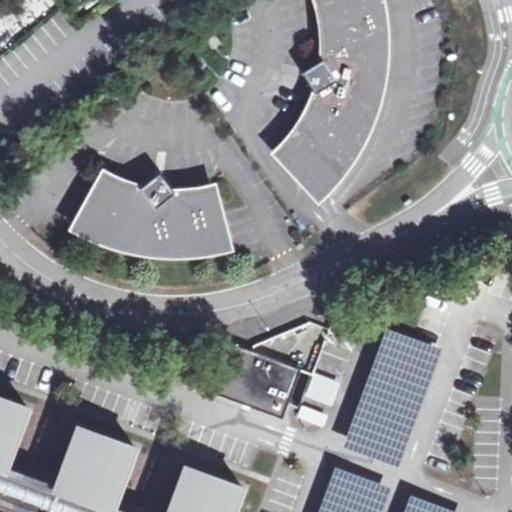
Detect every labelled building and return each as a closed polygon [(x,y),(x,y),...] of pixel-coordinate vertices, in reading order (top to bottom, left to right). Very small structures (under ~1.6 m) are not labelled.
[(314,0),(322,28),(322,59),(301,72),(314,93),(296,129),(275,153),(318,198),(347,164),(361,140),(373,113),(383,65),(384,43),(383,21),(379,0),(314,0)] [(143,186),(96,171),(67,228),(105,246),(146,258),(186,257),(228,249),(217,183),(171,188),(157,173),(143,186)] [(388,323),(342,440),(396,461),(441,343),(388,323)] [(302,371),(231,346),(213,395),(284,421),(302,371)] [(338,390),(314,381),(309,394),(333,403),(338,390)] [(30,411),(0,399),(0,511),(236,511),(245,491),(190,470),(174,511),(128,511),(116,508),(137,451),(83,431),(62,487),(10,468),(30,411)] [(328,419),(304,410),(300,419),(324,428),(328,419)] [(335,463),(316,511),(380,511),(392,484),(335,463)] [(463,511),(408,491),(400,511),(463,511)]
